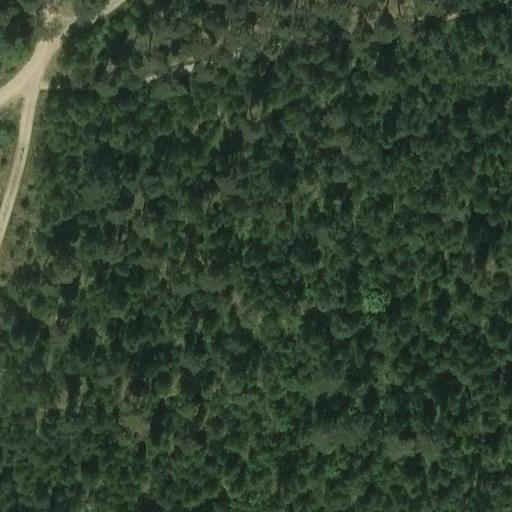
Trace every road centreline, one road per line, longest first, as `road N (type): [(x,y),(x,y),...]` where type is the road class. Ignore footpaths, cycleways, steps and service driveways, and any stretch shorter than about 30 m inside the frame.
road 1 (track): [(511,1),(119,88),(26,79)]
road 2 (track): [(26,79),(22,160),(0,232)]
road 3 (track): [(26,79),(119,0)]
